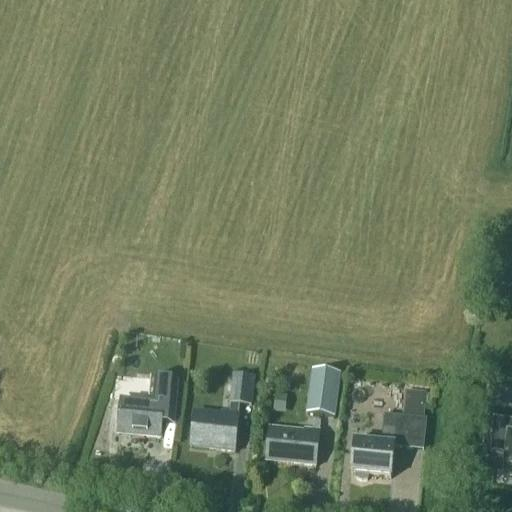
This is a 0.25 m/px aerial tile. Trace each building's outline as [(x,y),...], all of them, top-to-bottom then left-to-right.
[(493,287),(511,289),(511,255),(497,254),(493,287)] [(309,414),(334,417),(339,373),(313,370),(309,414)] [(251,406),(254,379),(234,376),(230,413),(221,412),(221,416),(195,413),(191,448),(234,453),(238,416),(238,415),(239,405),(251,406)] [(175,417),(177,389),(156,387),(155,403),(121,400),(118,436),(160,439),(162,416),(175,417)] [(406,390),(403,418),(423,420),(426,392),(406,390)] [(285,416),(287,397),(274,395),(272,414),(285,416)] [(351,475),(356,476),(356,478),(356,479),(357,481),(362,483),(366,482),(367,481),(368,477),(391,479),(394,449),(424,452),(427,421),(423,420),(403,418),(384,416),(381,445),(354,442),(351,475)] [(511,423),(510,423),(492,421),(489,456),(507,457),(505,475),(511,476),(511,423)] [(316,467),(319,433),(305,431),(305,433),(269,430),(266,462),(316,467)]
